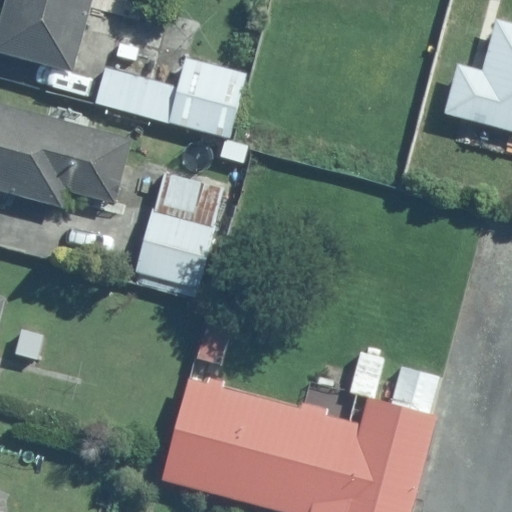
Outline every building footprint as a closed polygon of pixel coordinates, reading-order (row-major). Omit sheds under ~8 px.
[(5,0),(0,19),(0,50),(68,68),(85,0),(5,0)] [(107,69),(98,103),(230,139),(248,74),(188,57),(179,89),(107,69)] [(130,139),(0,103),(0,186),(68,205),(72,190),(113,201),(130,139)] [(190,176),(165,169),(134,271),(199,291),(240,156),(200,143),(190,176)] [(312,400),(194,369),(167,473),(308,510),(307,511),(413,511),(441,406),(432,403),(440,371),(406,362),(397,395),(374,389),(384,352),(365,347),(354,389),(318,379),(312,400)]
